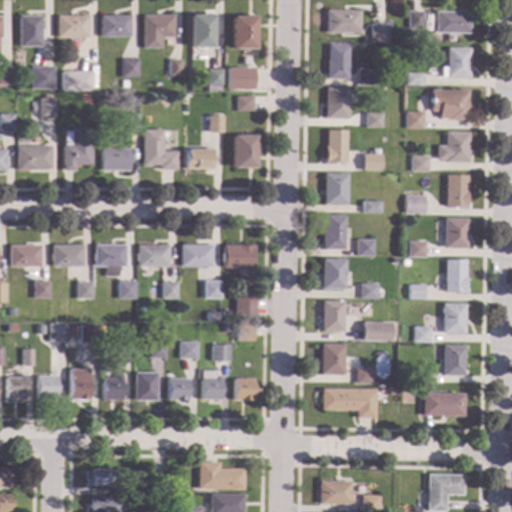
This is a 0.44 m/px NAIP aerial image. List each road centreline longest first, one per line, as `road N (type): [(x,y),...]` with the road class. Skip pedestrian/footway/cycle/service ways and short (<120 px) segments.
road 1 (residential): [(287,0),(278,511)]
road 2 (residential): [(503,0),(497,511)]
road 3 (residential): [(498,451),(297,448),(261,439),(0,440)]
road 4 (residential): [(284,208),(0,208)]
